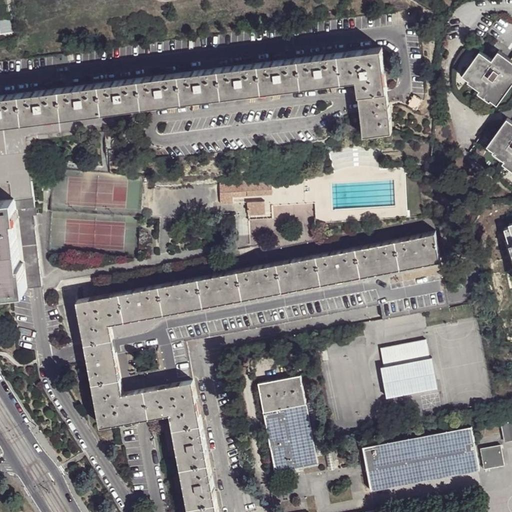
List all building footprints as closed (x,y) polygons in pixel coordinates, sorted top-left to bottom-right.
[(0,16),(0,34),(10,33),(8,14),(0,16)] [(0,92),(0,121),(106,108),(357,77),(386,74),(383,45),(0,92)] [(479,94),(498,107),(511,87),(511,60),(511,62),(499,53),(492,63),(481,54),(463,78),(482,91),(479,94)] [(359,93),(388,90),(386,74),(357,77),(359,93)] [(389,97),(388,90),(359,93),(361,101),(362,107),(390,104),(389,97)] [(424,99),(416,94),(409,104),(418,109),(424,99)] [(390,104),(362,107),(365,133),(393,130),(390,104)] [(107,124),(106,108),(0,121),(0,197),(15,195),(33,193),(27,139),(26,134),(107,124)] [(505,163),(511,167),(511,121),(509,120),(489,147),(507,159),(505,163)] [(247,190),(247,194),(264,194),(263,189),(272,189),(272,184),(271,178),(246,179),(247,190)] [(233,191),(232,179),(219,180),(220,202),(233,201),(233,195),(233,191)] [(247,190),(246,179),(232,179),(233,191),(247,190)] [(35,206),(33,193),(15,195),(17,217),(14,218),(19,260),(22,260),(25,287),(41,286),(32,206),(35,206)] [(17,217),(15,195),(0,197),(0,290),(25,287),(22,260),(19,260),(14,218),(17,217)] [(248,213),(264,213),(263,200),(247,201),(248,213)] [(76,299),(82,328),(110,323),(441,259),(435,233),(76,299)] [(115,352),(122,390),(128,389),(143,386),(193,377),(187,341),(381,303),(446,292),(441,259),(110,323),(113,338),(114,345),(115,352)] [(448,300),(446,292),(381,303),(382,312),(384,319),(449,307),(448,300)] [(85,343),(113,338),(110,323),(82,328),(85,343)] [(114,345),(113,338),(85,343),(86,350),(87,357),(115,352),(114,345)] [(382,348),(385,366),(383,367),(388,396),(438,387),(432,358),(430,358),(427,340),(382,348)] [(115,352),(87,357),(100,425),(134,419),(128,389),(122,390),(115,352)] [(316,464),(301,374),(259,381),(275,472),(294,469),(303,467),(316,464)] [(143,386),(148,416),(171,412),(189,511),(218,511),(193,377),(143,386)] [(143,386),(128,389),(134,419),(148,416),(143,386)] [(480,469),(473,426),(471,426),(471,427),(388,442),(364,447),(364,446),(362,447),(365,463),(367,473),(371,489),(480,469)] [(506,446),(483,450),(486,467),(509,463),(506,446)]
